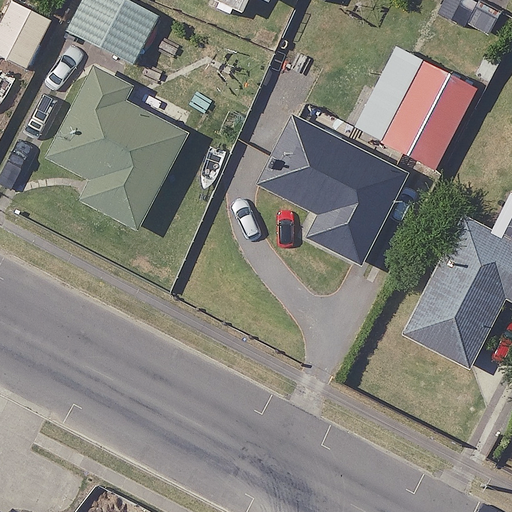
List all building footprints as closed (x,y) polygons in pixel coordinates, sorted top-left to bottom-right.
[(158,18),(124,0),(80,0),(66,29),(134,64),(158,18)] [(210,0),(246,15),(252,0),(257,0),(267,4),(268,0),(210,0)] [(410,0),(481,27),(491,0),(410,0)] [(50,21),(12,2),(0,24),(0,54),(26,68),(50,21)] [(354,127),(437,171),(471,108),(480,91),(420,59),(396,47),(354,127)] [(135,85),(91,64),(45,158),(91,180),(80,201),(139,230),(185,135),(125,106),(135,85)] [(407,173),(296,118),(262,186),(320,215),(308,239),(361,265),(407,173)] [(511,191),(507,189),(486,231),(463,220),(405,336),(470,368),(505,298),(511,301),(511,191)]
